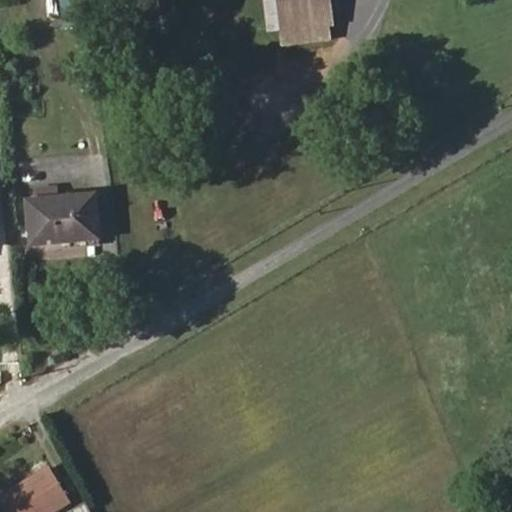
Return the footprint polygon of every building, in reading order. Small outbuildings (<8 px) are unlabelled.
[(86,0),(61,0),(62,24),(87,24),(86,0)] [(282,30),(278,0),(266,0),(270,31),(282,30)] [(331,24),(328,0),(278,0),(282,30),(326,25),(331,24)] [(284,44),(328,39),(326,25),(282,30),(284,44)] [(99,237),(94,194),(27,201),(31,244),(99,237)] [(0,501),(6,511),(51,511),(68,502),(48,468),(0,497),(0,501)] [(90,511),(86,503),(73,509),(74,511),(90,511)]
